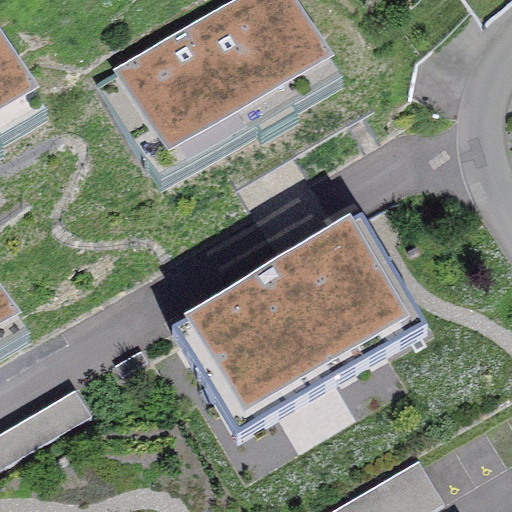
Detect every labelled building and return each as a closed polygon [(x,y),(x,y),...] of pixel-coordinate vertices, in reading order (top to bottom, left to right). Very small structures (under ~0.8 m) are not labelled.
[(328,72),(285,0),(246,0),(111,79),(164,168),(328,72)] [(0,129),(53,99),(0,6),(0,129)] [(416,331),(359,236),(185,340),(243,435),(416,331)] [(0,347),(12,341),(0,319),(0,347)] [(0,473),(93,423),(79,397),(0,440),(0,473)] [(438,511),(420,480),(364,511),(438,511)]
